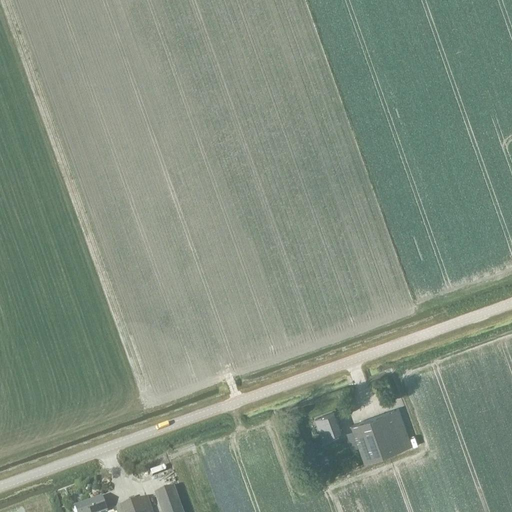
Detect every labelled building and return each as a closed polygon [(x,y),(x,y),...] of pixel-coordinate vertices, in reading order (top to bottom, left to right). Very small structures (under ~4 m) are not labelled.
[(365,463),(412,446),(398,409),(351,426),(357,442),(352,443),(354,449),(359,447),(365,463)] [(321,438),(341,431),(334,412),(314,419),(321,438)] [(160,511),(182,511),(174,488),(154,495),(160,511)] [(75,511),(106,511),(107,511),(102,498),(74,507),(75,511)] [(117,511),(152,511),(147,498),(116,508),(117,511)]
